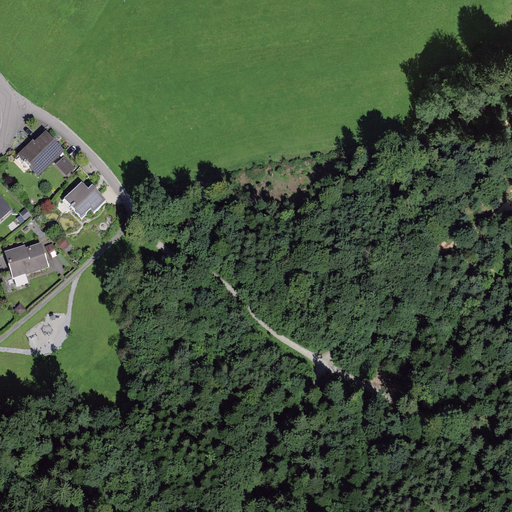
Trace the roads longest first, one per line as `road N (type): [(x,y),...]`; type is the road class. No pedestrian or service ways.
road 1 (track): [(324,364),(355,312),(407,135),(472,0)]
road 2 (track): [(369,388),(511,103)]
road 3 (track): [(134,213),(170,253),(324,364)]
road 4 (track): [(324,364),(472,454),(511,490)]
road 5 (track): [(324,364),(282,426),(241,511)]
road 6 (residential): [(11,107),(38,112),(62,129),(134,213)]
road 7 (track): [(0,441),(27,445),(116,511)]
